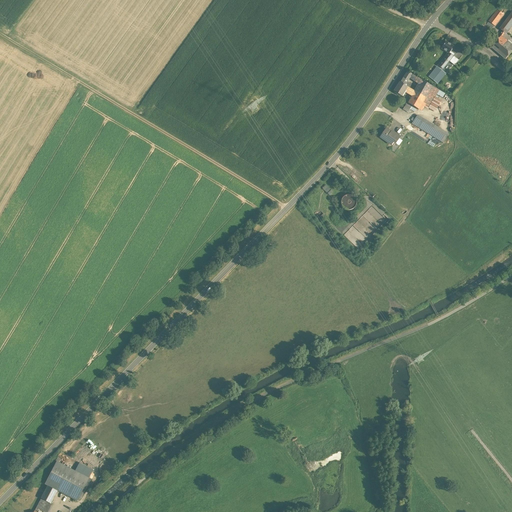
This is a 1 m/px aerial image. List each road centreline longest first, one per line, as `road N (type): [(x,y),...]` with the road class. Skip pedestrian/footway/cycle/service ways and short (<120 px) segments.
road 1 (secondary): [(451,0),(334,160),(0,502)]
road 2 (track): [(106,511),(198,434),(252,401),(439,319),(511,275)]
road 3 (track): [(287,208),(0,34)]
